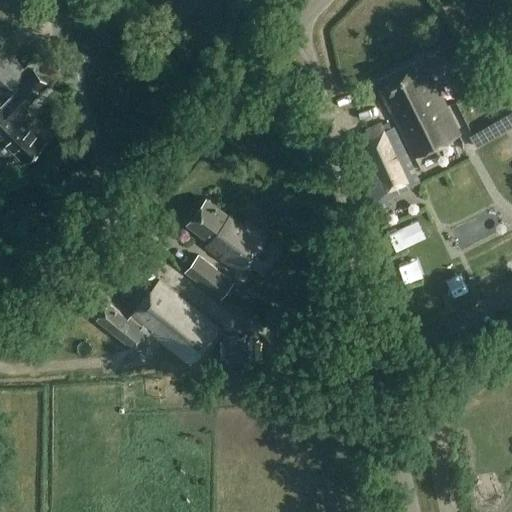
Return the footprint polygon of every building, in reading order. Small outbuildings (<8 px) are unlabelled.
[(15,151),(26,162),(46,141),(18,113),(45,86),(31,71),(27,75),(0,46),(0,125),(7,132),(2,138),(2,139),(0,140),(0,155),(3,158),(8,158),(15,151)] [(426,55),(434,70),(448,63),(440,48),(426,55)] [(414,157),(459,134),(431,79),(427,81),(417,61),(376,80),(414,157)] [(511,116),(503,122),(511,137),(511,116)] [(412,190),(396,156),(407,151),(395,125),(391,127),(388,120),(382,123),(381,122),(357,133),(365,151),(346,160),(351,172),(361,168),(378,205),(412,190)] [(240,272),(267,237),(246,221),(242,226),(207,198),(187,224),(209,241),(205,246),(240,272)] [(469,260),(511,239),(511,232),(504,217),(459,239),(469,260)] [(220,298),(233,282),(198,255),(186,271),(220,298)] [(191,364),(219,329),(159,281),(128,319),(108,304),(96,318),(131,346),(145,328),(191,364)] [(344,283),(320,288),(329,326),(352,321),(344,283)] [(223,337),(225,365),(261,362),(261,358),(272,357),(270,338),(259,339),(259,334),(223,337)] [(210,413),(194,415),(196,432),(211,430),(210,413)]
